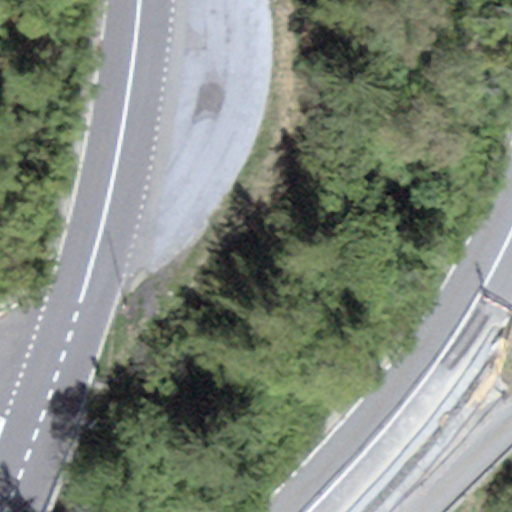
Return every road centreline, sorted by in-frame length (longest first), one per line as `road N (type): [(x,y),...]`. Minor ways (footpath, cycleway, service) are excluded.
road 1 (secondary): [(140,0),(100,235),(36,431)]
road 2 (secondary): [(308,511),(431,372),(511,231)]
road 3 (residential): [(511,420),(418,511)]
